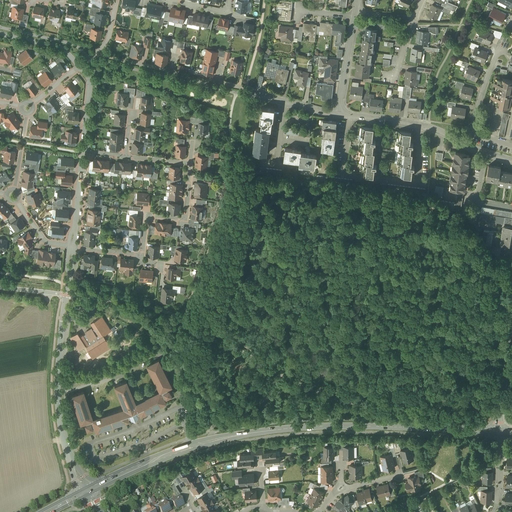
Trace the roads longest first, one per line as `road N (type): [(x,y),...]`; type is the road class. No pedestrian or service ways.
road 1 (secondary): [(85,492),(151,461),(253,432),(499,432)]
road 2 (residential): [(85,492),(56,394),(65,296)]
road 3 (residential): [(72,248),(139,256),(149,215),(185,215),(189,163)]
road 4 (residential): [(466,145),(427,127),(350,116)]
